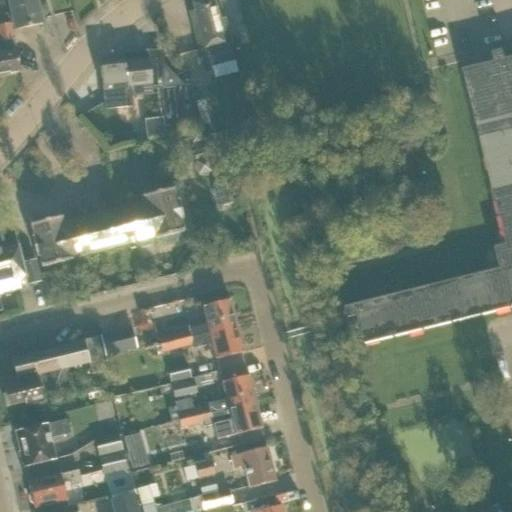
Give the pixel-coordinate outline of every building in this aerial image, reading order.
[(0,0),(0,8),(8,7),(14,31),(42,24),(36,0),(0,0)] [(214,0),(206,0),(192,4),(194,12),(188,13),(198,52),(207,49),(215,81),(239,75),(224,19),(219,20),(214,0)] [(0,76),(20,73),(10,24),(0,26),(0,76)] [(511,58),(506,60),(503,50),(492,53),(495,63),(463,71),(507,247),(496,250),(501,268),(346,307),(349,319),(358,317),(365,345),(511,308),(511,58)] [(132,108),(131,98),(152,95),(151,91),(156,90),(164,89),(163,77),(150,78),(148,51),(123,54),(124,62),(100,64),(103,91),(105,110),(132,108)] [(189,86),(164,89),(156,90),(161,119),(144,124),(145,128),(131,132),(134,142),(180,131),(180,127),(195,125),(189,86)] [(229,130),(253,125),(248,105),(225,110),(229,130)] [(192,144),(205,141),(202,127),(189,130),(192,144)] [(244,129),(220,134),(222,144),(246,139),(244,129)] [(210,147),(222,144),(220,134),(207,137),(210,147)] [(198,175),(211,172),(208,159),(195,162),(198,175)] [(213,188),(218,208),(240,202),(236,183),(213,188)] [(61,218),(30,225),(33,236),(30,237),(35,257),(38,257),(41,268),(183,231),(172,189),(142,197),(144,204),(63,225),(61,218)] [(17,247),(0,251),(0,294),(27,288),(17,247)] [(40,280),(35,260),(22,263),(27,283),(40,280)] [(177,349),(192,345),(191,338),(236,327),(229,300),(202,307),(206,323),(187,328),(188,332),(173,336),(177,349)] [(236,327),(191,338),(192,345),(193,349),(212,345),(216,360),(243,353),(236,327)] [(100,337),(105,357),(136,349),(131,329),(100,337)] [(161,353),(177,349),(173,336),(158,340),(161,353)] [(92,375),(105,371),(97,338),(84,341),(89,364),(92,375)] [(3,383),(9,406),(24,402),(25,406),(43,402),(39,385),(53,381),(54,385),(67,382),(64,370),(89,364),(84,341),(11,359),(17,380),(3,383)] [(167,369),(171,384),(190,379),(186,364),(167,369)] [(196,425),(211,421),(210,414),(255,403),(248,376),(221,383),(226,400),(207,405),(208,407),(196,411),(192,411),(196,425)] [(174,398),(194,394),(191,381),(171,386),(174,398)] [(192,411),(196,411),(193,402),(175,406),(177,415),(192,411)] [(210,414),(211,421),(213,427),(231,422),(235,436),(262,429),(255,403),(210,414)] [(180,429),(196,425),(192,411),(177,415),(180,429)] [(15,433),(24,467),(54,460),(49,440),(70,434),(67,421),(46,426),(46,425),(34,428),(33,422),(19,426),(20,432),(15,433)] [(211,451),(207,433),(183,439),(188,457),(211,451)] [(98,457),(122,451),(118,435),(94,441),(98,457)] [(275,482),(267,448),(231,457),(234,470),(244,467),(249,489),(275,482)] [(99,459),(103,477),(127,471),(123,453),(99,459)] [(194,466),(198,480),(215,476),(211,462),(194,466)] [(28,483),(34,508),(67,500),(63,484),(70,483),(71,487),(81,485),(78,471),(28,483)] [(141,507),(153,504),(148,486),(136,489),(141,507)] [(200,497),(204,511),(218,508),(231,505),(228,490),(200,497)] [(138,511),(134,495),(110,501),(112,511),(138,511)]
